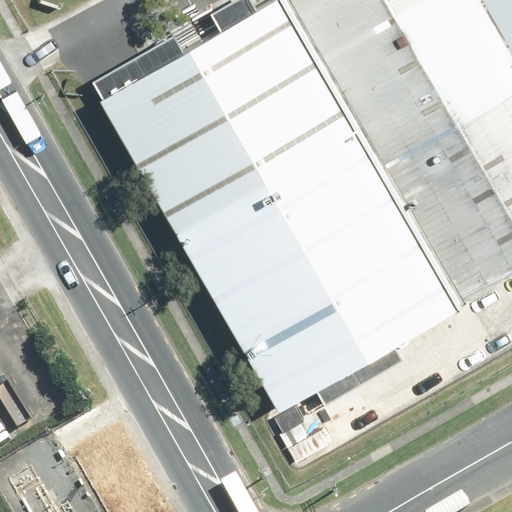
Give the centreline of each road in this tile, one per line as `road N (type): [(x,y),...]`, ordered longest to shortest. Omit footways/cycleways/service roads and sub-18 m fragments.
road 1 (secondary): [(0,117),(229,511)]
road 2 (tertiary): [(511,443),(392,511)]
